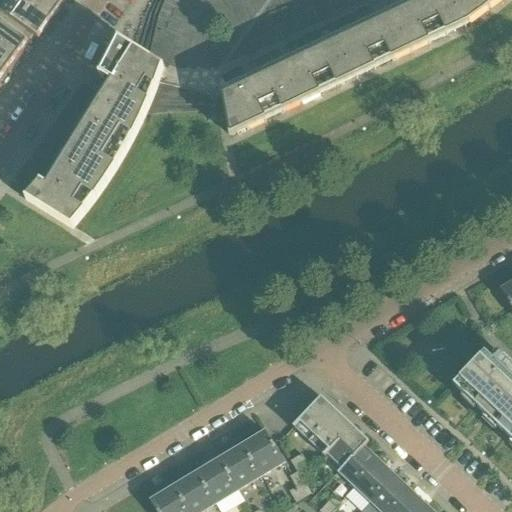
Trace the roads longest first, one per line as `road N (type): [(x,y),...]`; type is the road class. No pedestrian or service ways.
road 1 (residential): [(77,511),(318,354)]
road 2 (residential): [(486,511),(318,354)]
road 3 (residential): [(318,354),(511,238)]
road 4 (residential): [(0,158),(100,0)]
